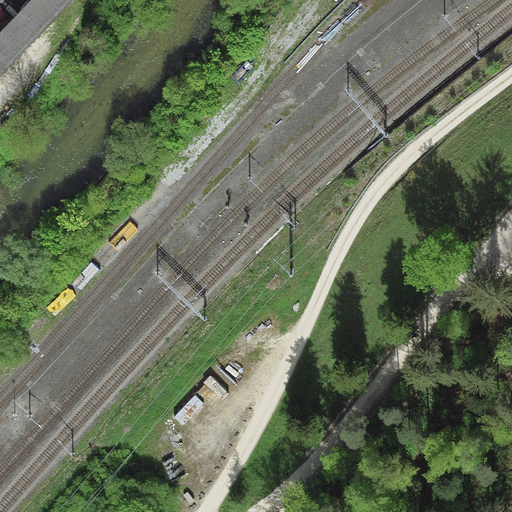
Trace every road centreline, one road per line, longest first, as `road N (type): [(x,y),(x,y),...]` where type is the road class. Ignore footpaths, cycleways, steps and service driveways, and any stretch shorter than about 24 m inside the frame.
road 1 (unclassified): [(208,511),(347,228),(408,158),(511,74)]
road 2 (track): [(258,511),(305,476),(428,306),(511,214)]
